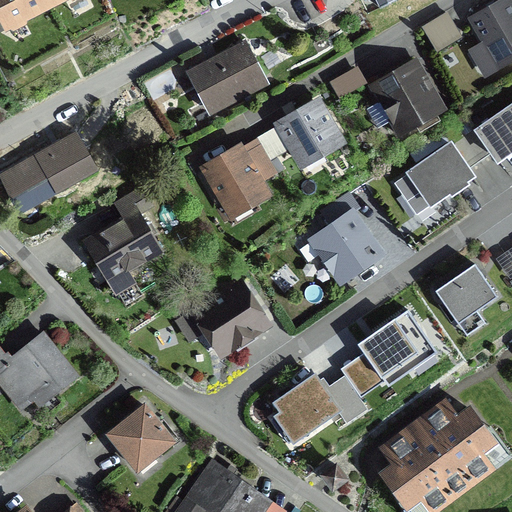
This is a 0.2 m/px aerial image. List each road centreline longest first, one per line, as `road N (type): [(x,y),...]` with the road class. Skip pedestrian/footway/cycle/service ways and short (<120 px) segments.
road 1 (residential): [(511,200),(201,416)]
road 2 (residential): [(0,135),(263,0)]
road 3 (residential): [(138,376),(0,488)]
